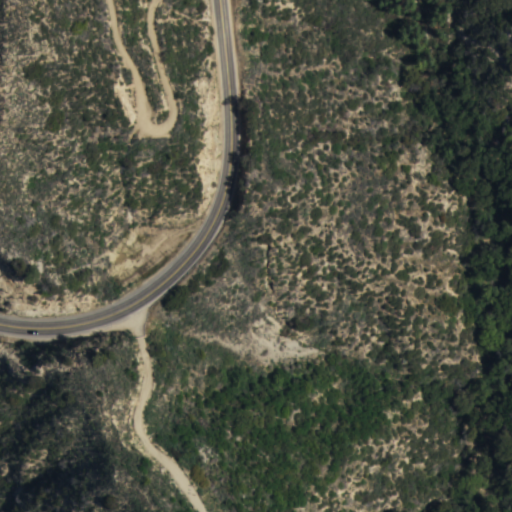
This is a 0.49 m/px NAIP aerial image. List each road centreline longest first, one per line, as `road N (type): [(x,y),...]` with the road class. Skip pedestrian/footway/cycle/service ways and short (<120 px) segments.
road 1 (primary): [(0,330),(47,336),(103,324),(165,282),(199,241),(228,186),(233,157),(223,0)]
road 2 (track): [(149,0),(166,96),(152,116),(135,106),(132,70),(105,0)]
road 3 (track): [(196,511),(139,441),(142,362),(126,312)]
